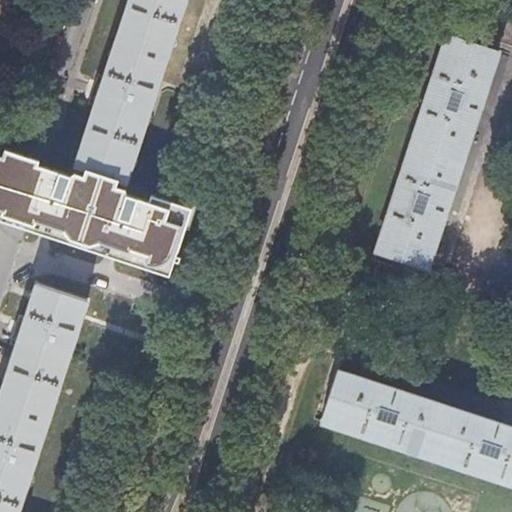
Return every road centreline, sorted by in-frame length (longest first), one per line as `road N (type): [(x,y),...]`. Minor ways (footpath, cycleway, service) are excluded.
road 1 (tertiary): [(350,0),(180,511)]
road 2 (residential): [(84,0),(0,267)]
